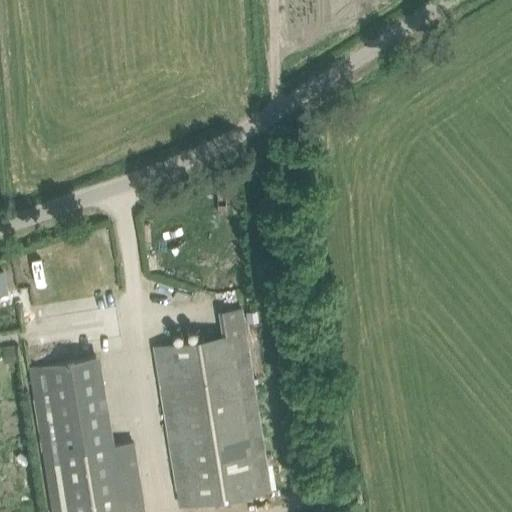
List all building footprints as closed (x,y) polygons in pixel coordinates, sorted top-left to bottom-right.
[(17,303),(7,304),(9,313),(18,312),(17,303)] [(155,346),(180,504),(270,490),(241,308),(220,311),(224,335),(155,346)] [(256,309),(246,310),(248,320),(258,319),(256,309)] [(16,347),(5,348),(6,361),(17,360),(16,347)] [(30,366),(33,386),(53,511),(132,511),(144,510),(133,440),(110,444),(96,355),(30,366)]
